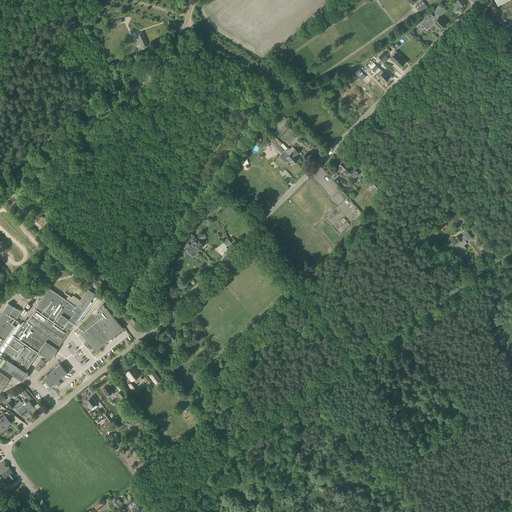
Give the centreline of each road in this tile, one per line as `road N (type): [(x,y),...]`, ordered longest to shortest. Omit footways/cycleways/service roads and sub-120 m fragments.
road 1 (unclassified): [(139,339),(475,2)]
road 2 (unclassified): [(163,511),(246,438),(511,248)]
road 3 (track): [(118,314),(257,116),(283,91),(271,74),(195,24)]
road 4 (unclassified): [(8,193),(166,58),(193,0)]
road 5 (unclassified): [(47,511),(8,446),(139,339)]
